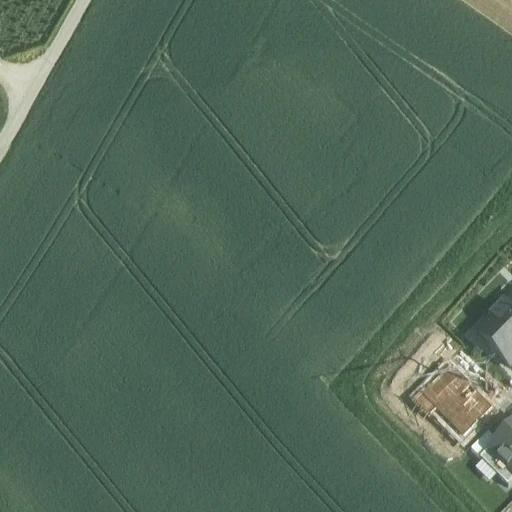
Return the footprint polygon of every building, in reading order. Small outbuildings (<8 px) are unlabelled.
[(511,365),(511,297),(475,334),(509,368),(511,365)] [(451,370),(478,397),(495,380),(463,348),(446,365),(451,370)] [(465,438),(488,416),(473,401),(478,397),(451,370),(427,393),(443,409),(440,413),(465,438)] [(511,426),(496,442),(479,460),(508,488),(511,484),(511,426)] [(471,451),(479,460),(496,442),(488,434),(471,451)]
